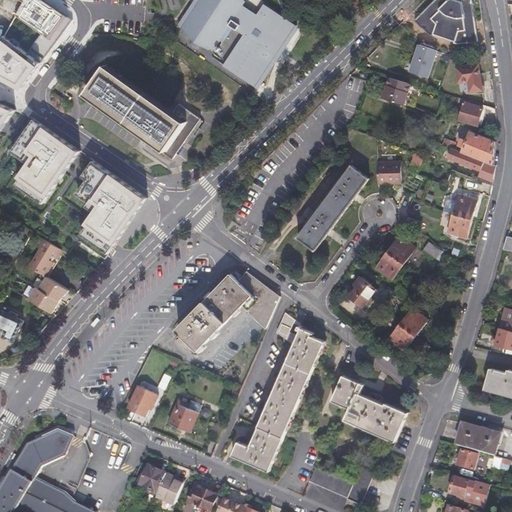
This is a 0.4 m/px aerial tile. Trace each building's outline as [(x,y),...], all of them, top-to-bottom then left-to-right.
[(73,20),(42,0),(15,0),(23,3),(15,16),(41,33),(28,54),(2,38),(0,40),(0,77),(21,89),(73,20)] [(258,86),(300,24),(269,3),(262,13),(251,6),(249,4),(249,3),(250,2),(248,0),(197,0),(184,19),(187,21),(185,24),(188,27),(187,30),(197,41),(200,41),(212,47),(213,45),(219,47),(220,45),(222,46),(218,53),(229,61),(227,65),(258,86)] [(480,44),(473,0),(435,0),(412,24),(426,39),(429,40),(430,39),(452,46),(452,47),(455,48),(480,44)] [(434,50),(417,44),(408,71),(425,76),(434,50)] [(485,88),(481,64),(459,67),(461,80),(471,78),(473,90),(485,88)] [(173,158),(202,118),(180,103),(173,113),(105,66),(87,92),(142,129),(139,134),(173,158)] [(412,83),(390,77),(382,99),(405,106),(412,83)] [(484,105),(467,101),(462,119),(483,126),(485,117),(482,116),(484,105)] [(0,131),(13,110),(0,103),(0,131)] [(79,152),(34,120),(13,153),(30,165),(16,184),(43,203),(79,152)] [(476,157),(494,164),(495,151),(496,141),(497,141),(472,133),(469,141),(465,139),(462,146),(463,146),(462,151),(466,153),(476,157)] [(452,141),(450,146),(452,147),(456,149),(458,143),(452,141)] [(494,179),(496,165),(494,164),(476,157),(466,153),(462,151),(456,149),(452,147),(450,154),(460,158),(459,162),(480,170),(478,176),(493,182),(494,179)] [(423,157),(415,153),(411,165),(419,168),(423,157)] [(147,198),(93,160),(81,177),(87,180),(76,194),(88,202),(85,205),(96,212),(81,235),(109,253),(147,198)] [(401,160),(378,162),(379,184),(403,183),(401,160)] [(367,174),(349,162),(299,239),(317,250),(367,174)] [(412,185),(408,192),(413,195),(417,188),(412,185)] [(435,196),(428,193),(425,200),(432,203),(435,196)] [(454,214),(472,220),(478,199),(459,194),(454,214)] [(467,238),(472,220),(454,214),(448,233),(467,238)] [(418,221),(419,218),(408,216),(406,223),(417,226),(418,221)] [(18,230),(29,237),(33,232),(21,225),(18,230)] [(401,236),(389,252),(405,264),(417,247),(401,236)] [(59,259),(64,251),(55,245),(44,239),(27,265),(45,276),(56,257),(59,259)] [(442,250),(431,241),(425,249),(436,258),(442,250)] [(448,249),(443,243),(440,246),(445,252),(448,249)] [(405,264),(389,252),(378,268),(394,280),(405,264)] [(267,329),(282,297),(248,271),(242,282),(232,276),(210,299),(187,323),(179,330),(182,333),(180,334),(182,337),(177,342),(184,350),(191,354),(197,348),(201,351),(226,325),(242,309),(267,329)] [(375,293),(385,301),(392,291),(382,283),(379,287),(363,273),(357,281),(359,283),(352,293),(365,303),(375,293)] [(69,290),(47,276),(40,288),(59,300),(69,290)] [(410,294),(400,285),(395,291),(405,299),(410,294)] [(37,287),(30,298),(52,312),(59,300),(40,288),(37,287)] [(402,323),(417,336),(430,320),(414,307),(402,323)] [(504,314),(500,328),(511,330),(511,309),(506,308),(504,314)] [(17,342),(26,322),(20,319),(21,316),(13,313),(12,316),(1,311),(0,312),(0,327),(7,331),(5,336),(17,342)] [(288,337),(295,320),(287,314),(279,333),(288,337)] [(405,352),(417,336),(402,323),(389,339),(405,352)] [(270,471),(326,341),(314,336),(315,333),(302,328),(251,446),(239,441),(233,455),(270,471)] [(511,348),(511,330),(500,328),(498,336),(496,344),(511,348)] [(511,368),(510,368),(508,371),(492,367),(488,385),(511,391),(511,368)] [(397,442),(409,413),(387,403),(386,405),(360,395),(365,385),(360,383),(359,384),(342,376),(330,402),(349,409),(344,420),(397,442)] [(158,397),(137,388),(128,408),(145,416),(148,409),(152,411),(158,397)] [(189,405),(178,400),(169,423),(190,432),(201,405),(191,401),(189,405)] [(462,431),(458,444),(465,446),(481,451),(495,455),(502,434),(464,423),(462,431)] [(208,440),(217,443),(224,428),(215,424),(208,440)] [(15,465),(37,476),(45,463),(64,455),(72,435),(65,432),(60,429),(59,429),(28,443),(15,465)] [(60,490),(79,499),(70,491),(89,454),(84,440),(61,487),(60,490)] [(481,451),(465,446),(460,463),(476,467),(481,451)] [(37,476),(15,465),(8,478),(0,488),(0,511),(96,511),(98,510),(79,499),(60,490),(61,487),(37,476)] [(165,473),(166,473),(148,465),(143,477),(140,476),(137,484),(157,493),(165,473)] [(354,484),(316,468),(312,478),(310,478),(309,480),(348,497),(347,499),(361,505),(374,473),(361,467),(354,484)] [(174,477),(165,473),(157,493),(155,499),(165,503),(174,507),(183,486),(172,481),(174,477)] [(477,480),(476,483),(456,477),(451,493),(459,495),(458,498),(484,506),(491,484),(477,480)] [(212,511),(219,495),(201,487),(198,493),(194,491),(190,503),(186,511),(187,511),(212,511)] [(436,492),(424,488),(422,495),(434,498),(436,492)] [(242,511),(245,506),(225,498),(219,511),(242,511)] [(171,511),(174,507),(165,503),(163,509),(169,511),(171,511)] [(468,511),(469,509),(463,507),(451,503),(448,511),(468,511)]
